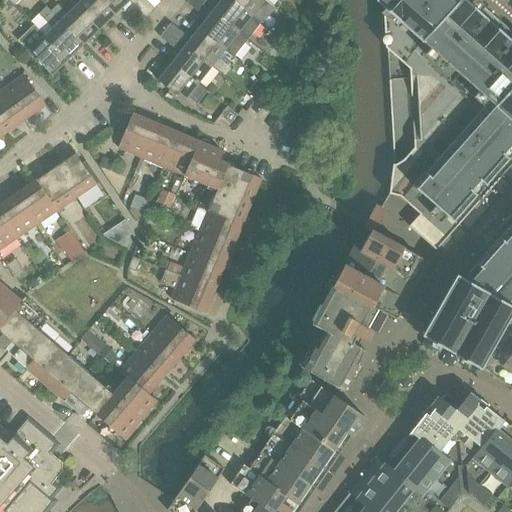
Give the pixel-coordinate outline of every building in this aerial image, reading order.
[(70,0),(76,6),(76,7),(99,30),(114,15),(100,0),(70,0)] [(100,0),(114,15),(129,0),(100,0)] [(202,5),(196,0),(189,0),(187,3),(197,11),(202,5)] [(222,0),(212,13),(247,41),(261,24),(230,0),(222,0)] [(230,0),(261,24),(263,25),(276,8),(266,0),(230,0)] [(409,225),(436,249),(511,166),(511,32),(486,10),(475,0),(377,0),(377,1),(384,7),(386,47),(389,50),(395,166),(393,165),(390,193),(400,196),(419,213),(409,225)] [(52,30),(45,37),(67,60),(83,45),(60,22),(46,6),(37,15),(52,30)] [(99,30),(76,7),(60,22),(83,45),(99,30)] [(199,30),(224,50),(234,58),(247,41),(212,13),(199,30)] [(211,67),(224,50),(199,30),(191,40),(171,24),(165,31),(211,67)] [(180,53),(172,64),(197,84),(211,67),(165,31),(160,37),(180,53)] [(67,60),(45,37),(29,52),(51,76),(67,60)] [(197,84),(172,64),(158,81),(183,101),(187,97),(201,107),(212,94),(197,84)] [(3,90),(25,120),(45,105),(23,75),(3,90)] [(3,90),(0,91),(0,126),(5,134),(25,120),(3,90)] [(141,158),(155,123),(132,114),(118,148),(141,158)] [(221,116),(214,124),(226,130),(231,124),(221,116)] [(177,133),(155,123),(141,158),(163,167),(177,133)] [(177,133),(163,167),(185,176),(199,142),(177,133)] [(207,189),(215,193),(227,165),(218,161),(222,152),(199,142),(185,176),(208,186),(207,189)] [(75,154),(55,168),(76,198),(96,184),(75,154)] [(208,210),(242,225),(250,207),(261,179),(227,165),(215,193),(208,210)] [(55,168),(35,181),(56,212),(76,198),(55,168)] [(35,181),(15,195),(36,225),(56,212),(35,181)] [(156,203),(169,208),(175,195),(162,189),(156,203)] [(0,204),(0,214),(16,239),(36,225),(15,195),(0,204)] [(142,212),(147,199),(135,195),(130,207),(142,212)] [(406,277),(407,277),(418,256),(375,233),(384,217),(384,216),(384,214),(384,213),(384,212),(383,211),(382,210),(381,209),(380,208),(378,208),(377,208),(376,209),(375,209),(374,210),(373,211),(367,223),(333,284),(332,285),(332,286),(301,343),(314,350),(304,369),(343,390),(364,350),(355,345),(359,337),(362,339),(363,339),(365,339),(366,339),(367,339),(368,338),(369,337),(370,336),(370,334),(370,333),(370,332),(370,331),(369,330),(368,329),(389,290),(405,280),(406,277)] [(208,210),(199,232),(233,247),(242,225),(208,210)] [(480,369),(481,368),(511,313),(511,306),(501,300),(487,292),(502,266),(506,269),(511,274),(511,212),(502,224),(457,275),(456,274),(421,336),(480,369)] [(0,214),(0,250),(16,239),(0,214)] [(116,225),(127,241),(131,229),(124,220),(116,225)] [(233,247),(199,232),(189,254),(224,269),(233,247)] [(76,239),(63,248),(64,250),(71,261),(85,252),(76,239)] [(189,254),(180,276),(214,291),(224,269),(189,254)] [(140,260),(132,257),(127,269),(135,272),(140,260)] [(214,291),(180,276),(180,277),(165,271),(159,284),(174,290),(170,299),(205,314),(214,291)] [(0,333),(1,335),(0,335),(0,347),(81,417),(88,409),(95,415),(123,440),(152,406),(144,399),(146,397),(126,379),(114,392),(108,386),(105,389),(33,326),(39,319),(0,284),(0,333)] [(511,313),(481,368),(511,389),(510,390),(510,391),(511,387),(511,313)] [(167,316),(151,335),(179,359),(195,340),(167,316)] [(81,339),(98,354),(99,353),(110,362),(117,354),(89,330),(81,339)] [(163,378),(179,359),(151,335),(135,353),(163,378)] [(118,373),(126,379),(146,397),(163,378),(135,353),(118,373)] [(299,511),(364,417),(309,380),(248,469),(242,465),(229,485),(250,500),(241,511),(299,511)] [(431,511),(462,473),(511,511),(511,428),(469,393),(467,395),(465,394),(442,397),(440,398),(439,397),(346,511),(431,511)] [(0,511),(38,511),(39,511),(44,511),(50,505),(49,499),(58,489),(52,484),(63,472),(62,464),(49,453),(56,445),(27,420),(6,444),(1,440),(7,432),(0,426),(0,511)] [(223,469),(203,456),(166,511),(167,511),(196,511),(195,511),(223,469)] [(511,511),(462,473),(431,511),(511,511)]
